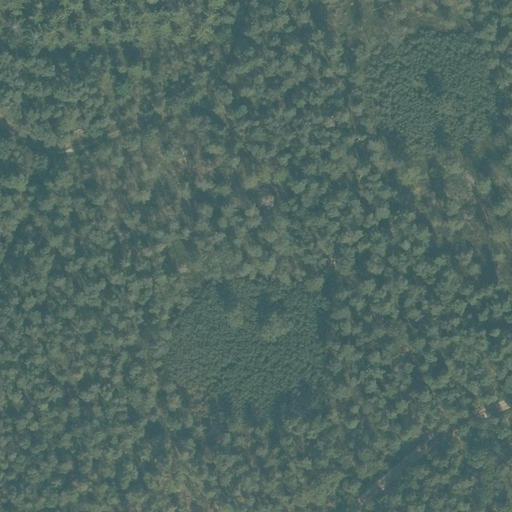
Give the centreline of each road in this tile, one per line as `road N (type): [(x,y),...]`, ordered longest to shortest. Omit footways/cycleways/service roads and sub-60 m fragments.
road 1 (track): [(201,88),(450,422)]
road 2 (track): [(201,88),(50,150),(0,115)]
road 3 (track): [(450,422),(343,511)]
